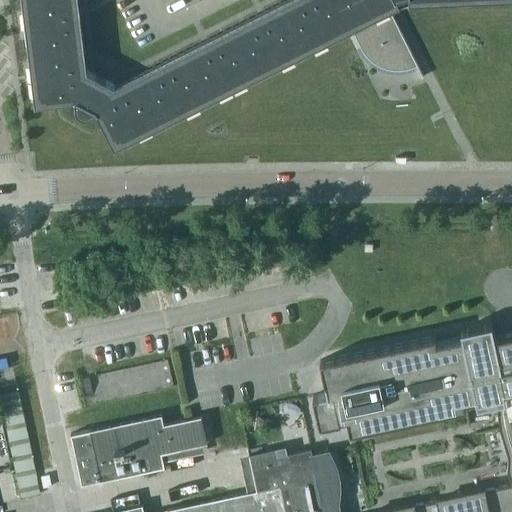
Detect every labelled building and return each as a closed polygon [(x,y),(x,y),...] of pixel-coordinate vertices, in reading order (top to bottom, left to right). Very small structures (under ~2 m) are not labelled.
[(86,70),(77,0),(21,0),(35,104),(74,100),(75,107),(76,110),(77,112),(80,114),(83,116),(86,116),(88,115),(96,111),(114,147),(351,28),(360,46),(366,55),(374,62),(384,67),(395,69),(406,68),(416,65),(422,76),(423,76),(389,9),(399,5),(408,2),(456,0),(283,0),(114,85),(86,70)] [(511,511),(511,332),(506,334),(494,336),(491,323),(460,329),(461,335),(436,341),(435,335),(319,359),(326,392),(312,395),(312,397),(318,425),(338,420),(346,419),(349,432),(465,407),(463,401),(474,399),(476,405),(495,401),(498,429),(506,456),(506,471),(510,484),(374,511),(337,511),(337,501),(338,489),(338,478),(335,466),(329,452),(328,450),(311,454),(310,450),(285,455),(286,461),(251,468),(256,490),(230,495),(233,511),(511,511)] [(78,378),(84,405),(172,386),(166,359),(78,378)] [(40,493),(23,414),(17,390),(0,393),(0,407),(21,497),(40,493)] [(81,480),(164,465),(162,457),(208,448),(201,414),(162,421),(161,413),(71,429),(81,480)]
